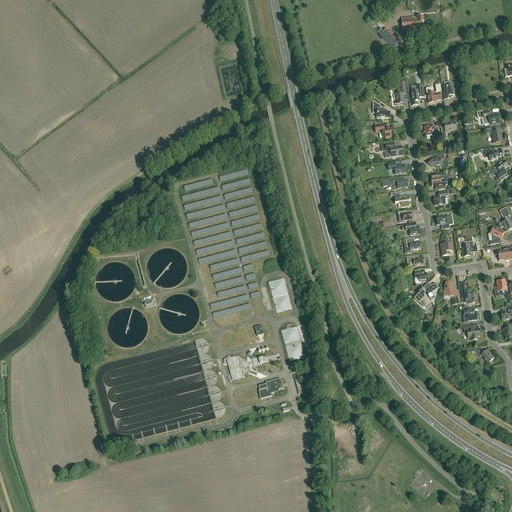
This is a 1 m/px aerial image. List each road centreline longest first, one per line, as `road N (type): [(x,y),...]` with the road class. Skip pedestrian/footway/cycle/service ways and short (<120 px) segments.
road 1 (residential): [(481,275),(475,266),(433,267),(408,125),(411,116),(511,93)]
road 2 (primary): [(511,455),(424,396),(393,360),(353,297),(326,229)]
road 3 (primary): [(326,229),(347,302),(381,365),(422,414),(493,463)]
road 4 (primary): [(326,229),(273,0)]
road 5 (unknown): [(511,7),(409,32),(394,0)]
